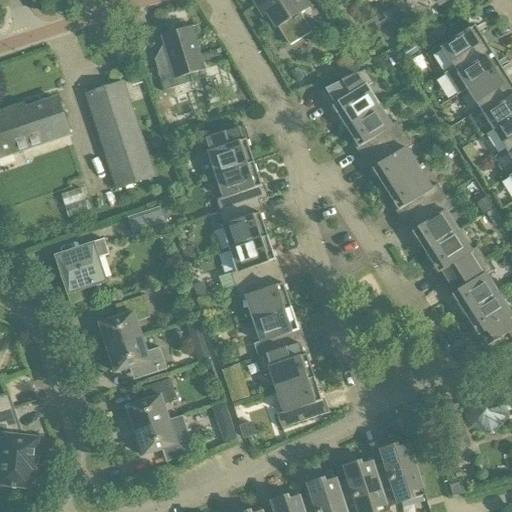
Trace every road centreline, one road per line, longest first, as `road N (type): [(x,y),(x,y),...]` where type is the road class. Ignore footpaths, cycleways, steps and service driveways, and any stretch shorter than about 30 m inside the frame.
road 1 (residential): [(372,414),(453,373),(331,182),(305,176)]
road 2 (residential): [(372,414),(306,217),(299,189),(305,176)]
road 3 (residential): [(146,511),(214,491),(372,414)]
road 4 (residential): [(67,511),(78,468),(74,433),(47,346),(23,312),(0,304)]
road 5 (residential): [(305,176),(274,96),(219,0)]
road 6 (residential): [(149,0),(28,39)]
